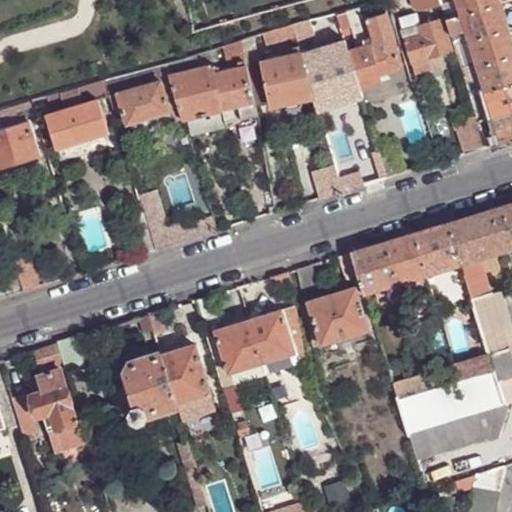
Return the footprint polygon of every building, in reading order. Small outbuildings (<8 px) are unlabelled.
[(399,8),(396,0),(386,0),(389,11),(399,8)] [(441,3),(439,0),(413,0),(413,1),(416,10),(441,3)] [(450,0),(441,3),(444,14),(459,9),(456,0),(450,0)] [(500,4),(498,0),(456,0),(459,9),(444,14),(446,19),(500,4)] [(508,28),(500,4),(446,19),(451,34),(466,30),(469,40),(508,28)] [(361,14),(358,6),(335,13),(338,20),(361,14)] [(384,11),(369,16),(367,16),(369,26),(376,46),(394,41),(384,11)] [(341,30),(342,34),(359,29),(369,26),(367,16),(369,16),(367,12),(361,14),(338,20),(341,30)] [(397,19),(403,37),(419,33),(417,26),(420,24),(417,14),(397,19)] [(411,64),(437,56),(452,51),(442,18),(420,24),(417,26),(419,33),(403,37),(411,64)] [(314,33),(310,20),(292,25),(296,38),(314,33)] [(321,36),(341,30),(338,20),(318,28),(321,36)] [(296,38),(292,25),(262,34),(267,47),(296,38)] [(376,46),(369,26),(359,29),(364,45),(369,43),(370,48),(376,46)] [(511,56),(511,42),(508,28),(469,40),(477,66),(511,56)] [(454,45),(463,42),(461,36),(452,40),(454,45)] [(259,61),(254,37),(241,40),(246,64),(259,61)] [(246,64),(241,40),(223,46),(229,69),(221,71),(215,48),(209,51),(211,65),(221,109),(237,106),(254,102),(246,64)] [(318,111),(361,98),(358,88),(347,50),(343,40),(301,53),(314,97),(318,111)] [(477,66),(469,40),(463,42),(454,45),(462,71),(477,66)] [(347,50),(358,88),(379,81),(377,74),(401,67),(394,41),(376,46),(370,48),(369,43),(364,45),(347,50)] [(211,65),(209,51),(166,64),(170,75),(211,65)] [(300,99),(314,97),(301,53),(263,61),(271,105),(284,102),(286,108),(301,106),(300,99)] [(443,74),(437,56),(411,64),(414,77),(429,73),(431,77),(443,74)] [(511,83),(511,56),(477,66),(486,92),(511,83)] [(254,102),(255,108),(271,105),(263,61),(259,61),(246,64),(254,102)] [(170,75),(166,64),(103,81),(106,90),(108,96),(118,93),(127,124),(170,111),(173,120),(182,117),(170,75)] [(183,118),(221,109),(211,65),(170,75),(182,117),(183,118)] [(486,92),(477,66),(462,71),(470,96),(486,92)] [(106,90),(103,81),(78,88),(81,97),(106,90)] [(511,111),(511,83),(486,92),(493,117),(511,111)] [(81,97),(78,88),(60,93),(61,98),(64,109),(51,113),(45,114),(55,147),(87,138),(108,132),(98,99),(83,104),(81,97)] [(493,117),(486,92),(470,96),(476,114),(476,116),(484,114),(485,119),(493,117)] [(61,98),(60,93),(31,101),(33,110),(49,106),(57,104),(56,99),(61,98)] [(64,109),(61,98),(56,99),(57,104),(49,106),(51,113),(64,109)] [(33,110),(31,101),(21,103),(24,112),(0,118),(0,127),(27,119),(35,117),(33,110)] [(240,119),(256,116),(255,108),(254,102),(237,106),(240,119)] [(0,118),(24,112),(21,103),(0,108),(0,118)] [(221,109),(225,123),(240,119),(237,106),(221,109)] [(187,132),(225,123),(221,109),(183,118),(187,132)] [(511,139),(511,111),(493,117),(498,134),(502,143),(511,139)] [(483,139),(478,121),(476,116),(476,114),(449,122),(460,157),(486,148),(483,139)] [(498,134),(493,117),(485,119),(478,121),(483,139),(498,134)] [(0,163),(37,153),(27,119),(0,127),(0,163)] [(108,132),(87,138),(90,152),(112,146),(108,132)] [(385,179),(401,173),(392,146),(377,151),(385,179)] [(354,158),(334,164),(342,192),(363,186),(354,158)] [(320,199),(342,192),(334,164),(311,171),(320,199)] [(141,206),(147,226),(164,221),(156,193),(139,199),(141,206)] [(511,201),(447,222),(460,262),(511,246),(511,201)] [(138,255),(154,250),(147,226),(141,206),(125,211),(138,255)] [(414,232),(426,273),(460,262),(447,222),(414,232)] [(397,282),(426,273),(414,232),(385,242),(397,282)] [(363,292),(397,282),(385,242),(351,252),(358,276),(363,292)] [(345,280),(358,276),(351,252),(337,256),(345,280)] [(23,291),(39,285),(30,256),(14,261),(14,263),(23,291)] [(0,297),(23,291),(14,263),(0,267),(0,297)] [(310,265),(296,268),(301,292),(315,288),(310,265)] [(279,291),(290,286),(287,271),(272,276),(274,288),(279,291)] [(403,298),(431,289),(426,273),(397,282),(403,298)] [(466,280),(471,298),(492,292),(487,273),(466,280)] [(368,329),(355,286),(308,301),(313,318),(304,321),(312,347),(368,329)] [(471,298),(489,355),(509,348),(511,346),(511,327),(501,290),(492,292),(471,298)] [(228,372),(261,362),(248,319),(217,329),(215,322),(219,321),(211,295),(195,300),(219,375),(228,372)] [(297,360),(305,357),(294,305),(281,309),(295,352),(297,360)] [(248,319),(261,362),(295,352),(281,309),(248,319)] [(153,330),(154,336),(165,332),(159,311),(148,315),(153,330)] [(138,334),(153,330),(148,315),(134,319),(138,334)] [(65,367),(66,369),(97,360),(88,333),(57,343),(65,367)] [(60,368),(65,367),(57,343),(34,350),(40,366),(50,363),(53,371),(60,368)] [(161,356),(175,404),(180,416),(181,421),(216,410),(196,345),(161,356)] [(493,370),(497,380),(511,375),(511,359),(510,354),(509,348),(489,355),(489,356),(493,370)] [(261,362),(265,374),(298,363),(297,360),(295,352),(261,362)] [(145,414),(175,404),(161,356),(130,366),(126,374),(137,409),(134,410),(132,415),(133,420),(138,423),(143,421),(145,416),(145,414)] [(460,381),(493,370),(489,356),(455,366),(460,381)] [(261,362),(228,372),(231,384),(265,374),(261,362)] [(427,377),(431,389),(460,381),(455,366),(455,364),(426,373),(427,377)] [(77,421),(60,368),(53,371),(39,376),(43,390),(31,394),(37,416),(42,415),(47,431),(77,421)] [(495,404),(504,402),(497,380),(493,370),(460,381),(431,389),(398,400),(407,431),(495,404)] [(508,400),(508,401),(511,400),(511,375),(497,380),(504,402),(508,400)] [(394,388),(398,400),(431,389),(427,377),(394,388)] [(12,402),(22,435),(37,430),(26,397),(12,402)] [(500,435),(506,409),(504,402),(495,404),(483,437),(500,435)] [(407,431),(416,457),(483,437),(495,404),(407,431)] [(54,453),(88,442),(81,421),(77,421),(47,431),(54,453)] [(235,425),(239,436),(249,434),(245,421),(235,425)] [(162,430),(147,435),(149,442),(164,438),(162,430)] [(186,469),(195,466),(187,440),(177,442),(186,469)] [(486,470),(506,464),(503,453),(483,459),(486,470)] [(495,511),(500,491),(506,464),(486,470),(475,474),(472,488),(466,511),(495,511)] [(198,511),(209,511),(195,466),(186,469),(198,511)] [(472,488),(475,474),(456,480),(459,492),(472,488)] [(307,511),(305,503),(275,511),(307,511)]
